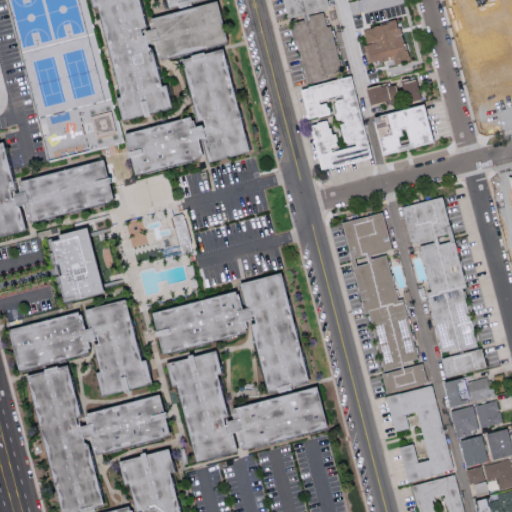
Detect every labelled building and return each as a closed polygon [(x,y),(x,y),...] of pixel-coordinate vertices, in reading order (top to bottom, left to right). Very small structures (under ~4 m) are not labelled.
[(95,0),(143,0),(149,24),(153,22),(153,17),(222,1),(231,43),(160,59),(166,86),(170,86),(175,108),(126,120),(95,0)] [(202,0),(170,9),(167,0),(202,0)] [(303,80),(339,73),(329,24),(324,25),(321,9),(327,7),(325,0),(281,0),(285,17),(300,13),(302,20),(292,22),(303,80)] [(360,28),(369,62),(390,56),(391,62),(406,58),(395,19),(360,28)] [(189,60),(228,51),(255,153),(212,163),(207,155),(136,175),(128,131),(195,118),(198,126),(208,123),(202,118),(189,60)] [(491,114),(510,111),(510,109),(511,108),(511,73),(485,78),(491,114)] [(367,158),(350,76),(297,86),(303,119),(327,114),(323,99),(330,98),(339,143),(351,140),(352,144),(335,148),(332,132),(327,133),(325,120),(307,123),(316,168),(367,158)] [(368,105),(418,95),(414,78),(364,88),(368,105)] [(428,142),(421,105),(370,115),(378,152),(428,142)] [(114,130),(109,112),(89,116),(94,135),(114,130)] [(101,160),(10,180),(1,141),(0,141),(0,235),(24,230),(23,222),(111,202),(101,160)] [(474,345),(461,287),(462,287),(441,196),(400,205),(409,245),(417,243),(428,292),(426,293),(440,352),(474,345)] [(173,214),(181,253),(192,251),(184,212),(173,214)] [(389,248),(381,212),(340,222),(346,248),(351,247),(353,256),(389,248)] [(92,229),(108,291),(59,304),(43,242),(92,229)] [(416,360),(401,297),(395,299),(385,254),(365,259),(366,263),(355,266),(378,368),(416,360)] [(158,351),(244,333),(241,322),(248,321),(263,393),(304,384),(280,272),(235,282),(237,291),(149,310),(158,351)] [(14,370),(87,354),(84,342),(90,341),(96,371),(92,372),(97,395),(148,384),(143,359),(136,360),(123,299),(78,309),(79,311),(4,327),(14,370)] [(484,367),(479,348),(439,358),(444,377),(484,367)] [(190,458),(324,432),(315,388),(223,406),(217,374),(218,374),(214,351),(164,361),(169,386),(175,385),(190,458)] [(379,373),(384,393),(425,382),(420,362),(379,373)] [(24,373),(56,511),(79,511),(99,507),(83,438),(87,437),(91,454),(166,437),(156,394),(81,412),(83,424),(75,426),(73,417),(76,416),(64,364),(24,373)] [(493,396),(488,376),(463,382),(462,377),(441,382),(447,407),(493,396)] [(451,470),(432,385),(384,395),(392,431),(407,428),(404,414),(415,411),(426,459),(416,462),(412,443),(398,446),(405,480),(451,470)] [(501,422),(495,399),(473,405),(479,427),(501,422)] [(478,430),(471,405),(449,411),(455,436),(478,430)] [(511,454),(505,428),(484,433),(490,459),(511,454)] [(486,460),(480,435),(458,440),(464,466),(486,460)] [(176,511),(169,472),(171,472),(166,449),(115,459),(120,485),(126,484),(131,511),(127,511),(127,507),(103,511),(176,511)] [(495,478),(497,488),(511,485),(511,471),(510,459),(482,464),(485,480),(495,478)] [(486,493),(481,465),(464,469),(467,484),(472,483),(474,495),(486,493)] [(417,511),(462,511),(454,474),(411,484),(417,511)] [(474,501),(476,511),(511,511),(511,490),(495,494),(495,496),(474,501)]
